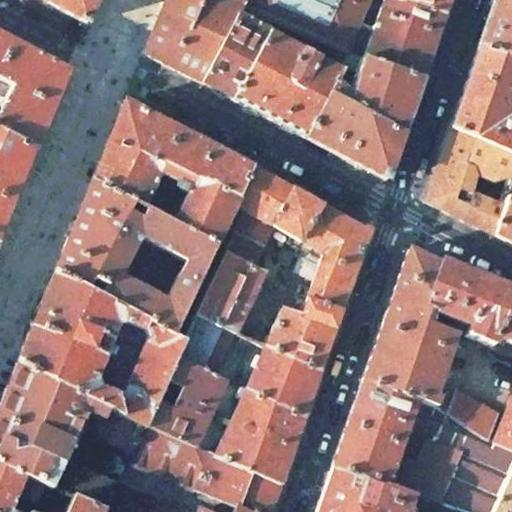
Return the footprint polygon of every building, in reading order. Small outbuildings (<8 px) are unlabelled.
[(36,0),(42,3),(84,25),(94,0),(36,0)] [(235,17),(240,8),(243,0),(163,0),(157,15),(142,54),(200,85),(235,17)] [(326,45),(345,53),(359,22),(368,0),(243,0),(240,8),(250,12),(271,21),(306,36),(324,44),(326,45)] [(382,0),(372,28),(362,59),(418,80),(431,43),(441,16),(400,0),(382,0)] [(400,0),(441,16),(446,1),(446,0),(400,0)] [(511,0),(491,0),(476,46),(511,57),(511,0)] [(244,22),(250,12),(240,8),(235,17),(244,22)] [(244,22),(235,17),(200,85),(219,95),(231,101),(265,33),(244,22)] [(372,28),(359,22),(345,53),(348,54),(358,58),(362,59),(372,28)] [(298,51),(265,33),(231,101),(271,122),(303,139),(326,95),(333,83),(338,73),(318,62),(315,60),(298,51)] [(306,36),(298,51),(315,60),(324,44),(306,36)] [(64,71),(0,38),(0,134),(32,152),(51,107),(65,73),(64,71)] [(326,45),(318,62),(338,73),(341,67),(348,54),(345,53),(326,45)] [(460,91),(448,128),(511,154),(511,119),(499,115),(507,91),(511,93),(511,57),(476,46),(460,91)] [(341,67),(354,73),(358,58),(348,54),(341,67)] [(348,96),(333,83),(326,95),(399,136),(411,102),(418,80),(362,59),(358,58),(354,73),(348,96)] [(399,136),(326,95),(303,139),(347,162),(383,181),(393,154),(399,136)] [(198,143),(122,102),(105,144),(89,182),(141,209),(157,174),(178,184),(175,190),(184,195),(171,225),(214,248),(232,210),(243,215),(261,177),(198,143)] [(511,154),(448,128),(433,170),(431,176),(422,202),(461,221),(491,236),(502,206),(464,188),(474,169),(497,178),(504,174),(511,177),(511,154)] [(0,134),(0,230),(16,192),(32,152),(0,134)] [(464,188),(502,206),(505,198),(511,180),(511,177),(504,174),(497,178),(474,169),(464,188)] [(299,197),(261,177),(243,215),(270,229),(278,233),(298,244),(318,207),(299,197)] [(89,182),(69,232),(52,273),(145,321),(172,335),(214,248),(171,225),(141,209),(89,182)] [(511,200),(505,198),(502,206),(491,236),(511,246),(511,200)] [(367,231),(319,206),(318,207),(298,244),(321,256),(312,281),(309,289),(300,286),(295,298),(305,302),(300,316),(280,309),(264,346),(318,371),(346,290),(367,231)] [(270,229),(243,215),(225,252),(253,267),(270,229)] [(298,244),(278,233),(278,245),(283,248),(277,260),(288,266),(294,254),(299,257),(294,271),(312,281),(321,256),(298,244)] [(436,265),(406,250),(381,321),(360,381),(414,399),(431,405),(446,413),(453,395),(447,392),(436,398),(432,396),(457,327),(427,316),(429,310),(441,315),(460,270),(438,261),(436,265)] [(253,267),(225,252),(225,253),(195,315),(234,333),(263,272),(253,267)] [(511,291),(510,290),(460,270),(441,315),(468,326),(463,336),(490,347),(494,337),(511,344),(511,291)] [(145,321),(52,273),(32,322),(15,363),(91,396),(112,405),(115,396),(95,388),(92,380),(114,326),(122,323),(142,330),(145,321)] [(234,333),(195,315),(183,341),(173,361),(228,385),(247,339),(234,333)] [(172,335),(145,321),(142,330),(145,339),(123,393),(115,396),(112,405),(145,419),(173,361),(183,341),(172,335)] [(318,371),(264,346),(243,391),(302,417),(312,389),(318,371)] [(228,385),(173,361),(145,419),(141,428),(210,457),(213,459),(227,428),(221,425),(225,418),(230,420),(243,391),(228,385)] [(91,396),(15,363),(0,400),(0,465),(50,486),(60,465),(78,424),(91,396)] [(414,399),(360,381),(343,430),(329,469),(397,491),(401,481),(387,476),(401,435),(414,399)] [(302,417),(243,391),(230,420),(227,428),(213,459),(278,486),(291,446),(302,417)] [(497,415),(455,391),(453,395),(446,413),(488,437),(497,415)] [(112,405),(91,396),(78,424),(93,431),(93,433),(94,438),(129,453),(141,428),(145,419),(112,405)] [(511,396),(494,440),(511,450),(511,396)] [(431,405),(414,399),(401,435),(407,437),(410,430),(428,437),(419,463),(409,459),(401,481),(397,491),(412,496),(458,511),(490,511),(502,485),(509,468),(511,461),(511,450),(494,440),(488,437),(446,413),(431,405)] [(210,457),(141,428),(129,453),(126,459),(125,463),(195,492),(210,457)] [(126,459),(116,455),(112,455),(105,470),(106,473),(118,477),(125,463),(126,459)] [(213,459),(210,457),(195,492),(233,508),(231,511),(203,511),(198,509),(196,511),(268,511),(278,486),(213,459)] [(511,511),(511,461),(509,468),(511,469),(511,489),(502,485),(490,511),(511,511)] [(0,511),(63,511),(72,495),(50,486),(0,465),(0,511)] [(76,472),(60,465),(50,486),(72,495),(103,507),(103,508),(114,485),(80,470),(76,472)] [(397,491),(329,469),(314,511),(409,511),(407,511),(412,496),(397,491)] [(183,511),(184,511),(115,484),(114,485),(103,508),(113,511),(183,511)] [(100,511),(103,507),(72,495),(63,511),(100,511)]
